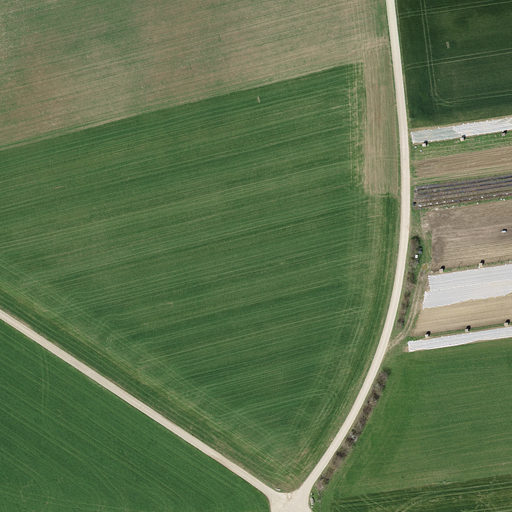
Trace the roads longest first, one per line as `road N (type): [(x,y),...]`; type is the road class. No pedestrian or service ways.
road 1 (unclassified): [(389,0),(403,138),(399,284),(362,398),(289,508)]
road 2 (track): [(289,508),(0,315)]
